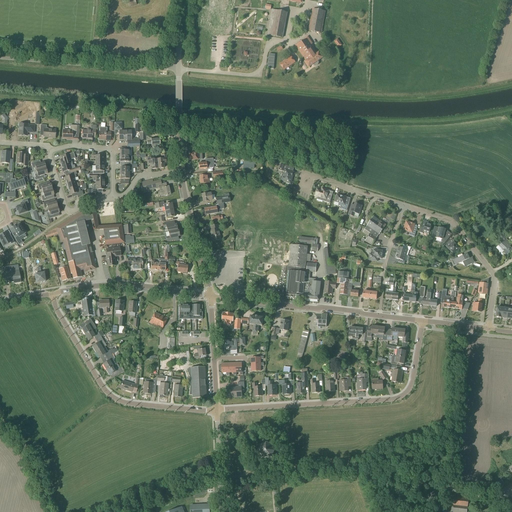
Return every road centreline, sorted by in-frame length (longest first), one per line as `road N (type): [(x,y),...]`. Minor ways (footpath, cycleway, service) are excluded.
road 1 (track): [(511,85),(382,98),(178,77)]
road 2 (track): [(179,112),(433,122),(511,110)]
road 3 (residential): [(216,410),(390,400),(405,393),(422,321)]
road 4 (residential): [(216,410),(134,405),(107,392),(54,294)]
road 5 (residential): [(456,325),(454,490),(511,496)]
road 6 (unclassified): [(178,67),(0,58)]
road 7 (residential): [(488,329),(494,278),(452,222),(402,207)]
road 8 (track): [(179,112),(349,125)]
road 9 (secondary): [(379,316),(210,296)]
road 10 (secondary): [(210,296),(118,283),(54,294)]
road 11 (tertiary): [(210,296),(181,172)]
